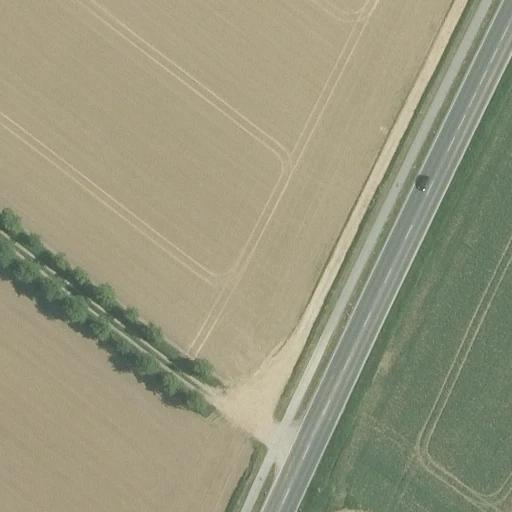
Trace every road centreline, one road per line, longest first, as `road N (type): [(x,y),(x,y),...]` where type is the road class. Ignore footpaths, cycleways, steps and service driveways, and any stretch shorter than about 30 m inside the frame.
road 1 (primary): [(511,32),(282,511)]
road 2 (track): [(257,427),(468,0)]
road 3 (track): [(284,441),(0,229)]
